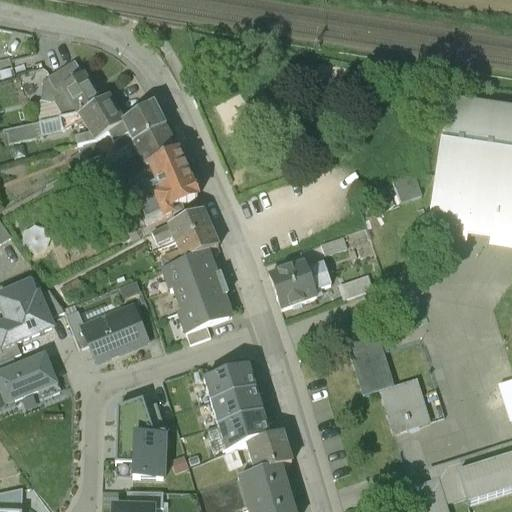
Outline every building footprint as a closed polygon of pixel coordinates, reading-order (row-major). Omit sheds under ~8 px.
[(99,105),(74,65),(48,82),(56,95),(47,101),(51,107),(55,105),(65,120),(79,117),(99,105)] [(99,105),(79,117),(81,122),(91,137),(96,145),(124,127),(124,126),(123,124),(108,100),(99,105)] [(153,106),(123,124),(124,126),(124,127),(133,146),(165,130),(153,106)] [(511,118),(449,109),(430,234),(462,239),(463,232),(511,238),(511,118)] [(26,111),(4,115),(7,131),(29,126),(26,111)] [(65,120),(60,121),(62,131),(81,122),(79,117),(65,120)] [(60,121),(40,124),(42,135),(62,131),(60,121)] [(29,126),(7,131),(9,144),(43,138),(42,135),(40,124),(29,126)] [(165,130),(133,146),(139,158),(145,171),(177,154),(165,130)] [(91,137),(76,140),(78,149),(96,145),(91,137)] [(94,151),(87,151),(79,156),(86,166),(99,159),(94,151)] [(177,154),(145,171),(146,171),(127,183),(147,228),(183,212),(181,207),(197,200),(193,189),(192,189),(177,154)] [(139,158),(116,173),(123,185),(127,183),(146,171),(145,171),(139,158)] [(414,178),(391,186),(399,207),(421,199),(414,178)] [(202,213),(168,228),(172,238),(175,244),(209,230),(202,213)] [(0,222),(0,245),(10,240),(0,222)] [(168,228),(151,235),(155,245),(172,238),(168,228)] [(209,230),(175,244),(178,253),(183,263),(217,249),(209,230)] [(324,254),(345,251),(343,242),(323,245),(324,254)] [(178,253),(162,260),(166,270),(183,263),(178,253)] [(207,256),(162,273),(170,294),(174,293),(215,278),(207,256)] [(303,267),(268,279),(274,296),(309,284),(305,274),(303,267)] [(322,268),(305,274),(309,284),(325,278),(322,268)] [(215,278),(174,293),(181,314),(222,299),(226,298),(218,277),(215,278)] [(325,278),(309,284),(313,295),(329,289),(325,278)] [(338,288),(342,302),(371,292),(367,279),(338,288)] [(309,284),(274,296),(280,314),(315,302),(313,295),(309,284)] [(34,301),(28,287),(0,300),(0,310),(7,326),(0,329),(0,350),(1,353),(16,347),(51,332),(47,323),(37,299),(34,301)] [(37,299),(47,323),(63,317),(62,313),(48,295),(37,299)] [(181,314),(178,315),(185,337),(206,329),(228,321),(229,319),(222,299),(181,314)] [(82,331),(90,350),(97,366),(146,346),(131,312),(84,331),(82,331)] [(79,354),(90,350),(82,331),(84,331),(77,316),(65,321),(79,354)] [(206,329),(185,337),(189,348),(210,341),(206,329)] [(20,358),(16,347),(1,353),(0,350),(0,366),(12,361),(20,358)] [(12,361),(0,366),(0,379),(17,372),(12,361)] [(38,395),(41,404),(61,396),(54,379),(50,380),(43,363),(17,372),(0,379),(0,392),(6,408),(38,395)] [(210,408),(255,394),(248,370),(203,384),(210,408)] [(414,386),(379,397),(393,438),(428,427),(414,386)] [(217,431),(262,417),(255,394),(210,408),(217,431)] [(145,412),(142,404),(117,413),(115,469),(133,469),(132,483),(163,484),(165,437),(153,437),(145,412)] [(153,437),(165,437),(155,408),(145,412),(153,437)] [(270,441),(262,417),(217,431),(225,458),(236,454),(246,449),(270,441)] [(270,441),(246,449),(255,477),(280,470),(291,466),(282,437),(270,441)] [(511,446),(428,473),(432,486),(436,485),(444,509),(465,502),(467,508),(511,493),(511,446)] [(225,458),(223,459),(228,473),(241,468),(236,454),(225,458)] [(255,477),(242,481),(251,511),(291,511),(280,470),(255,477)] [(444,511),(444,509),(436,485),(432,486),(410,493),(415,511),(444,511)] [(0,511),(21,511),(22,493),(0,497),(0,511)]
